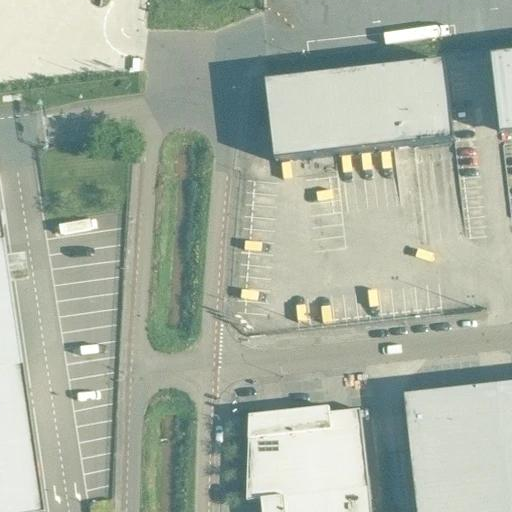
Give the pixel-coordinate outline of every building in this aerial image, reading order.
[(511,137),(511,56),(492,59),(502,138),(511,137)] [(455,144),(446,64),(270,84),(267,85),(276,164),(455,144)] [(0,511),(41,511),(0,226),(0,511)] [(511,511),(511,386),(406,398),(418,511),(511,511)] [(371,511),(361,412),(330,416),(330,410),(250,419),(248,503),(263,504),(263,511),(371,511)]
